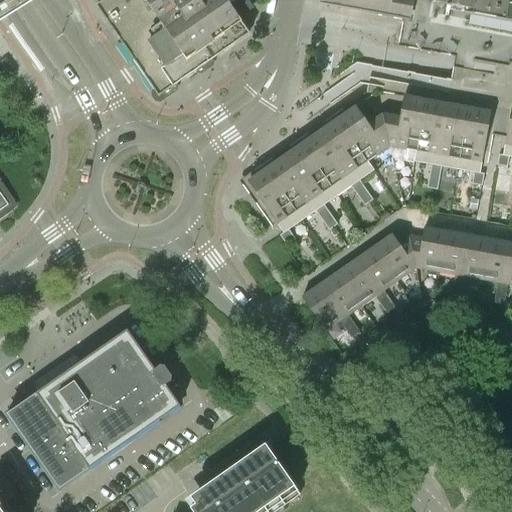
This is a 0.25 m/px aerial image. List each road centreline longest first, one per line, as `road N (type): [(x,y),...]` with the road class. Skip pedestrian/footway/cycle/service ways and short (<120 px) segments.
road 1 (unclassified): [(427,511),(241,312)]
road 2 (unclassified): [(17,0),(106,146)]
road 3 (unclassified): [(134,132),(46,0)]
road 4 (residential): [(190,163),(258,111),(275,71)]
road 5 (residential): [(275,71),(172,141)]
